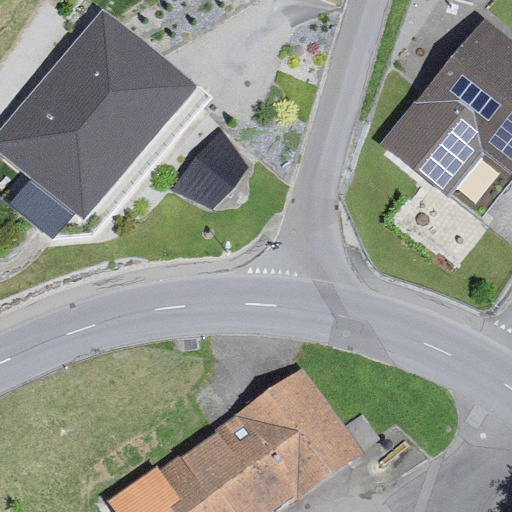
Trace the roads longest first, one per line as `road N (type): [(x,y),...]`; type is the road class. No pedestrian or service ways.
road 1 (residential): [(284,303),(368,0)]
road 2 (tertiary): [(0,365),(69,333),(179,305),(284,303)]
road 3 (tertiary): [(284,303),(393,326),(494,370)]
